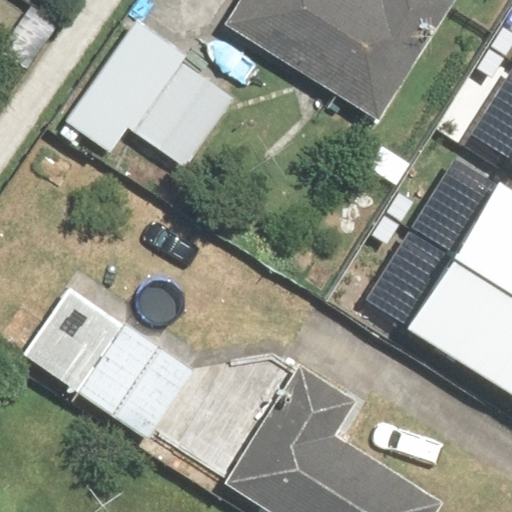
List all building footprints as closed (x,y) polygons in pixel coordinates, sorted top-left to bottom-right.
[(236,0),(227,15),(382,113),(453,0),(236,0)] [(183,164),(232,96),(169,50),(132,23),(61,120),(109,155),(130,126),(183,164)] [(380,136),(354,172),(391,198),(416,162),(380,136)] [(511,180),(494,169),(447,244),(511,284),(511,180)] [(511,284),(447,244),(400,316),(511,389),(511,284)] [(68,280),(26,347),(156,428),(198,361),(68,280)] [(307,355),(229,471),(291,511),(438,511),(449,496),(341,424),(362,392),(307,355)]
